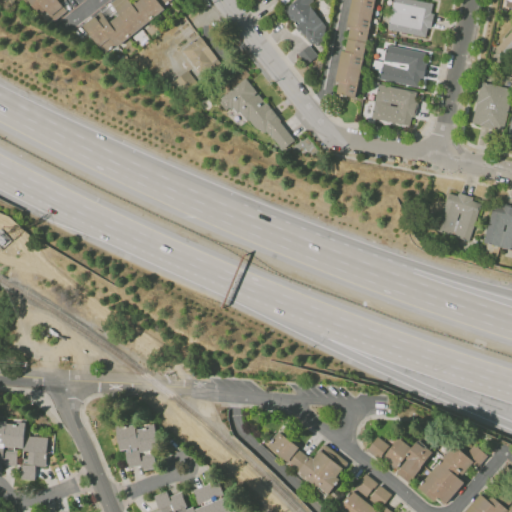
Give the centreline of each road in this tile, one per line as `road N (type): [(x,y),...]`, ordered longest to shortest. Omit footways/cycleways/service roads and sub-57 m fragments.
road 1 (motorway): [(0,167),(300,306)]
road 2 (motorway): [(227,213),(0,100)]
road 3 (motorway): [(300,306),(325,343),(511,425)]
road 4 (motorway): [(300,306),(511,381)]
road 5 (residential): [(511,175),(331,138)]
road 6 (residential): [(331,138),(220,0)]
road 7 (track): [(287,511),(166,400)]
road 8 (motorway): [(377,275),(227,213)]
road 9 (residential): [(475,0),(442,158)]
road 10 (track): [(0,289),(132,371)]
road 11 (motorway): [(511,322),(377,275)]
road 12 (residential): [(59,380),(111,511)]
road 13 (motorway): [(511,295),(416,267),(377,275)]
road 14 (residential): [(59,380),(191,388)]
